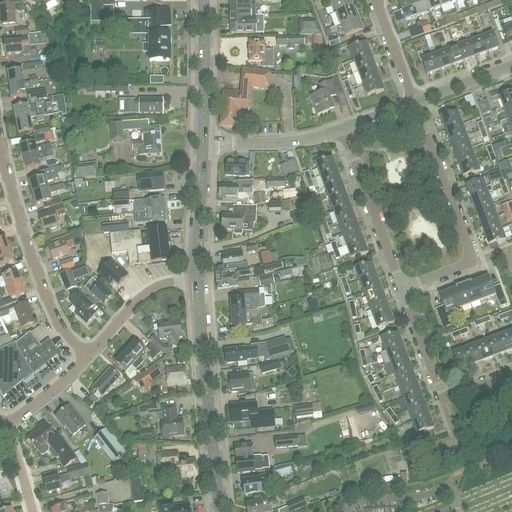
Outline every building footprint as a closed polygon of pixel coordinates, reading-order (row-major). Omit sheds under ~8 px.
[(9,0),(3,5),(3,6),(0,7),(2,27),(16,25),(14,12),(17,11),(17,13),(25,12),(25,9),(24,7),(18,0),(9,0)] [(33,0),(39,10),(44,7),(39,0),(24,0),(27,3),(32,0),(33,0)] [(39,0),(44,7),(51,17),(58,12),(50,1),(48,2),(46,0),(39,0)] [(244,0),(244,2),(230,2),(230,18),(255,18),(255,17),(254,0),(244,0)] [(336,13),(352,7),(349,0),(334,0),(332,1),(336,13)] [(405,21),(417,16),(411,0),(409,0),(398,4),(405,21)] [(411,0),(417,16),(429,12),(424,0),(411,0)] [(424,0),(429,12),(441,8),(438,0),(424,0)] [(483,12),(494,8),(492,2),(480,7),(482,12),(483,12)] [(34,12),(28,5),(24,7),(25,9),(30,15),(34,12)] [(320,19),(325,17),(321,5),(316,7),(317,11),(317,12),(320,19)] [(96,19),(113,19),(113,6),(96,6),(96,19)] [(340,25),(357,19),(358,18),(358,17),(356,12),(355,11),(354,12),(352,7),(336,13),(340,25)] [(484,15),(483,12),(482,12),(480,7),(468,11),(470,17),(478,14),(480,17),(484,15)] [(144,27),(162,27),(169,27),(169,9),(144,9),(144,20),(144,27)] [(464,19),(470,17),(468,11),(457,15),(459,21),(464,19)] [(444,17),(445,20),(447,25),(459,21),(457,15),(456,12),(444,17)] [(325,17),(320,19),(322,26),(328,24),(325,17)] [(255,18),(230,18),(230,33),(243,33),(249,33),(249,28),(255,28),(255,18)] [(345,37),(361,31),(361,30),(362,30),(362,29),(360,23),(359,23),(358,23),(357,19),(340,25),(345,37)] [(511,24),(510,19),(498,23),(501,31),(503,31),(508,45),(511,43),(511,24)] [(144,27),(144,20),(124,20),(124,35),(149,35),(150,44),(152,44),(152,62),(169,61),(169,34),(162,34),(162,27),(144,27)] [(445,20),(438,22),(440,28),(447,25),(445,20)] [(307,21),(307,35),(322,34),(317,21),(307,21)] [(424,34),(431,32),(428,21),(420,24),(421,25),(424,34)] [(424,34),(421,25),(408,30),(411,38),(424,34)] [(452,40),(455,48),(457,47),(462,62),(474,57),(468,43),(467,43),(459,46),(452,27),(448,29),(453,40),(452,40)] [(23,36),(39,34),(39,33),(29,34),(28,28),(15,29),(16,36),(23,36)] [(332,36),(330,28),(324,31),(330,48),(340,44),(337,36),(334,37),(334,36),(332,36)] [(465,38),(467,43),(468,43),(474,57),(486,53),(480,39),(479,39),(471,42),(467,30),(463,32),(465,38)] [(476,31),(479,39),(480,39),(486,53),(498,49),(492,34),(483,38),(480,30),(476,31)] [(39,34),(23,36),(23,41),(4,43),(6,55),(22,54),(21,48),(30,47),(30,46),(40,45),(39,34)] [(304,37),(277,37),(277,46),(287,46),(295,46),(304,46),(304,45),(304,37)] [(429,49),(432,57),(433,56),(438,71),(450,66),(445,52),(443,52),(442,48),(435,50),(433,47),(432,43),(431,41),(427,43),(429,49)] [(273,68),(273,51),(264,51),(265,43),(249,42),(249,62),(262,63),(262,68),(273,68)] [(354,62),(370,55),(366,43),(358,46),(358,45),(349,48),(354,62)] [(441,44),(442,48),(443,52),(445,52),(450,66),(462,62),(457,47),(455,48),(448,50),(445,43),(441,44)] [(331,56),(341,52),(339,46),(328,50),(331,56)] [(426,75),(438,71),(433,56),(432,57),(424,59),(421,51),(417,53),(420,62),(421,61),(426,75)] [(359,73),(375,67),(370,55),(354,62),(359,73)] [(337,68),(343,66),(339,57),(334,59),(337,68)] [(25,71),(43,69),(42,62),(24,65),(25,71)] [(363,85),(380,79),(375,67),(359,73),(363,85)] [(268,81),(269,73),(242,69),(242,79),(240,92),(223,91),(220,126),(241,127),(242,112),(249,112),(251,88),(267,90),(268,81)] [(9,85),(24,83),(22,71),(8,73),(9,85)] [(317,116),(334,110),(329,96),(342,91),(338,78),(336,75),(318,81),(320,85),(319,85),(321,92),(310,96),(317,116)] [(380,79),(363,85),(367,96),(375,93),(376,94),(384,91),(380,79)] [(348,80),(343,82),(346,92),(351,90),(348,80)] [(31,87),(30,82),(24,83),(9,85),(11,99),(26,97),(25,90),(31,89),(31,87)] [(104,84),(104,93),(128,93),(128,84),(104,84)] [(28,101),(47,98),(46,89),(27,91),(28,101)] [(505,109),(511,106),(511,92),(500,97),(500,95),(497,96),(496,92),(488,95),(489,99),(491,98),(493,103),(501,100),(504,107),(505,109)] [(477,104),(474,94),(465,97),(469,107),(477,104)] [(58,114),(62,113),(66,112),(65,103),(64,96),(52,97),(53,104),(57,104),(58,114)] [(125,100),(124,113),(163,114),(163,100),(125,100)] [(14,108),(16,121),(31,119),(36,118),(35,112),(37,112),(36,104),(28,106),(28,105),(14,108)] [(474,115),(479,113),(476,105),(470,107),(474,115)] [(509,121),(511,119),(511,106),(505,109),(504,107),(496,110),(497,114),(506,111),(508,119),(509,121)] [(445,129),(462,123),(457,112),(449,115),(449,114),(440,117),(445,129)] [(31,119),(16,121),(19,135),(33,132),(31,119)] [(511,119),(509,121),(508,119),(500,122),(502,126),(510,123),(511,128),(511,119)] [(144,142),(160,141),(159,127),(149,127),(148,120),(123,122),(123,121),(110,122),(111,143),(124,142),(123,131),(141,130),(141,135),(143,135),(144,142)] [(450,141),(466,135),(462,123),(445,129),(450,141)] [(37,135),(44,134),(50,132),(56,131),(55,128),(49,129),(48,125),(36,128),(37,135)] [(485,129),(479,131),(480,132),(477,132),(479,137),(481,136),(482,139),(488,137),(485,129)] [(23,157),(51,150),(50,145),(36,149),(35,144),(45,141),(44,134),(37,135),(29,137),(30,143),(21,145),(23,157)] [(454,153),(471,147),(466,135),(450,141),(454,153)] [(139,156),(161,155),(160,141),(144,142),(132,143),(132,149),(139,149),(139,156)] [(459,166),(475,159),(471,147),(454,153),(459,166)] [(51,150),(23,157),(26,169),(40,166),(38,160),(53,157),(51,150)] [(496,161),(493,153),(482,157),(484,160),(487,162),(490,160),(491,163),(496,161)] [(320,175),(336,169),(332,159),(327,161),(325,155),(313,156),(316,163),(315,163),(320,175)] [(475,159),(459,166),(463,176),(464,181),(474,177),(481,174),(480,172),(475,159)] [(49,170),(57,167),(55,161),(47,163),(49,170)] [(249,178),(250,163),(246,162),(226,161),(225,176),(249,178)] [(295,161),(286,164),(290,176),(299,172),(295,161)] [(79,164),(79,162),(73,163),(75,178),(98,176),(96,163),(79,164)] [(33,193),(63,185),(63,184),(48,188),(46,182),(58,178),(57,174),(62,172),(61,167),(57,167),(49,170),(39,172),(40,178),(29,182),(33,193)] [(324,187),(341,181),(336,169),(320,175),(324,187)] [(488,175),(491,183),(498,181),(501,188),(506,186),(503,178),(500,170),(488,175)] [(140,191),(164,189),(162,173),(138,175),(140,191)] [(267,189),(285,188),(285,179),(266,180),(267,189)] [(329,199),(345,193),(341,181),(324,187),(329,199)] [(474,182),(466,185),(471,199),(488,193),(492,191),(490,186),(486,188),(483,181),(475,184),(474,182)] [(50,208),(53,207),(49,193),(64,189),(63,185),(33,193),(36,205),(42,203),(44,209),(50,208)] [(218,193),(218,196),(220,197),(220,199),(237,199),(237,193),(249,194),(249,186),(220,186),(220,191),(218,193)] [(506,186),(501,188),(504,196),(509,194),(506,186)] [(128,189),(113,191),(113,200),(129,199),(128,189)] [(267,192),(258,193),(258,202),(267,202),(267,192)] [(333,211),(350,205),(345,193),(329,199),(333,211)] [(476,211),(492,204),(488,193),(471,199),(476,211)] [(314,205),(319,203),(317,195),(311,197),(314,205)] [(113,200),(112,200),(112,207),(130,206),(129,199),(113,200)] [(165,199),(134,202),(135,214),(147,213),(147,212),(155,211),(155,213),(159,213),(159,211),(165,210),(165,199)] [(281,202),(268,203),(268,204),(268,214),(281,213),(281,211),(281,202)] [(504,214),(511,210),(511,202),(501,206),(504,214)] [(319,203),(314,205),(317,212),(322,211),(319,203)] [(57,228),(57,227),(57,225),(58,225),(55,217),(65,214),(62,204),(53,207),(50,208),(52,213),(39,217),(43,230),(49,228),(50,229),(51,230),(57,228)] [(480,222),(496,216),(492,204),(476,211),(480,222)] [(338,223),(354,217),(350,205),(333,211),(338,223)] [(222,215),(222,230),(234,230),(233,235),(242,235),(242,229),(253,230),(254,224),(256,224),(257,206),(251,207),(233,206),(232,215),(222,215)] [(311,220),(308,209),(297,213),(300,223),(311,220)] [(147,213),(135,214),(136,224),(166,222),(165,210),(159,211),(159,213),(155,213),(155,211),(147,212),(147,213)] [(484,234),(501,228),(496,216),(480,222),(484,234)] [(342,235),(359,229),(354,217),(338,223),(342,235)] [(129,231),(128,223),(103,226),(103,234),(129,231)] [(332,238),(328,227),(323,228),(325,236),(327,239),(332,238)] [(166,228),(109,234),(112,254),(128,252),(129,266),(150,263),(150,264),(163,263),(170,262),(166,228)] [(501,228),(484,234),(489,245),(496,242),(497,243),(505,240),(501,228)] [(347,247),(363,240),(359,229),(342,235),(346,246),(347,247)] [(53,260),(70,255),(67,249),(75,246),(71,235),(53,241),(54,246),(49,247),(53,260)] [(0,252),(9,250),(5,238),(0,239),(0,252)] [(347,247),(346,246),(344,247),(346,253),(349,252),(351,258),(359,255),(360,257),(368,253),(363,240),(347,247)] [(333,251),(338,250),(335,242),(330,244),(331,245),(326,246),(328,253),(333,251)] [(9,250),(0,252),(0,265),(13,262),(9,250)] [(241,251),(231,252),(232,254),(222,255),(223,269),(226,269),(227,272),(234,270),(248,268),(248,263),(243,263),(241,251)] [(72,259),(60,263),(63,272),(69,270),(75,267),(72,259)] [(113,281),(119,286),(128,276),(111,261),(99,275),(110,285),(113,281)] [(264,272),(281,268),(280,262),(263,265),(264,272)] [(360,281),(376,275),(372,264),(364,267),(363,266),(355,269),(360,281)] [(216,280),(237,277),(236,276),(249,274),(248,268),(234,270),(227,272),(226,269),(223,269),(214,270),(216,280)] [(6,288),(21,283),(16,271),(7,274),(5,269),(0,270),(0,277),(2,277),(6,288)] [(69,270),(63,272),(58,273),(66,291),(76,287),(73,278),(69,270)] [(267,286),(270,285),(275,284),(272,275),(258,278),(260,287),(267,286)] [(364,293),(380,287),(376,275),(360,281),(364,293)] [(237,277),(216,280),(217,290),(250,285),(249,278),(237,280),(237,277)] [(498,302),(506,299),(501,285),(493,288),(489,277),(471,284),(471,282),(463,285),(471,304),(496,295),(498,302)] [(112,296),(92,279),(84,288),(104,305),(112,296)] [(0,302),(0,309),(12,304),(15,303),(17,302),(15,297),(25,294),(21,283),(6,288),(10,299),(0,302)] [(471,304),(463,285),(456,287),(456,289),(452,291),(440,295),(444,306),(436,309),(441,324),(449,321),(446,314),(471,304)] [(369,305),(385,299),(380,287),(364,293),(369,305)] [(90,310),(93,307),(81,296),(77,292),(71,299),(68,302),(78,310),(75,313),(87,323),(95,315),(90,310)] [(239,299),(230,299),(231,313),(245,312),(249,312),(257,311),(257,310),(265,308),(264,294),(259,295),(259,298),(250,299),(250,298),(244,298),(239,299)] [(311,315),(320,313),(316,299),(307,302),(311,315)] [(373,317),(389,311),(385,299),(369,305),(373,317)] [(508,304),(506,299),(498,302),(500,307),(508,304)] [(32,312),(28,303),(17,307),(15,303),(12,304),(0,309),(0,314),(4,324),(11,321),(9,315),(10,315),(10,316),(16,313),(22,328),(34,323),(30,313),(32,312)] [(232,319),(230,320),(231,325),(232,325),(233,327),(253,325),(253,331),(264,330),(273,327),(272,320),(262,321),(261,311),(257,311),(249,312),(245,312),(231,313),(232,319)] [(389,311),(373,317),(377,328),(379,332),(386,329),(386,327),(394,323),(389,311)] [(495,320),(494,318),(493,315),(481,319),(483,324),(495,320)] [(172,346),(179,345),(178,337),(182,337),(180,320),(157,323),(159,339),(169,338),(169,340),(168,341),(169,346),(169,347),(172,346)] [(454,341),(462,339),(459,331),(451,334),(454,341)] [(506,352),(511,349),(511,331),(500,336),(506,352)] [(8,334),(0,337),(0,391),(3,398),(33,375),(32,373),(50,359),(51,360),(57,356),(61,356),(61,351),(58,351),(54,346),(53,347),(49,342),(41,348),(30,333),(15,344),(14,345),(8,334)] [(389,336),(381,339),(386,352),(403,346),(398,334),(390,337),(389,336)] [(149,341),(162,353),(173,352),(172,346),(169,347),(169,346),(164,347),(154,336),(149,341)] [(495,356),(506,352),(500,336),(489,340),(495,356)] [(271,361),(290,355),(285,337),(266,342),(266,344),(271,360),(271,361)] [(483,361),(495,356),(489,340),(477,345),(483,361)] [(141,365),(144,362),(140,358),(145,352),(135,342),(126,352),(141,365)] [(160,352),(152,344),(146,349),(150,353),(148,355),(153,360),(160,352)] [(271,360),(266,344),(251,346),(251,347),(225,350),(226,365),(246,362),(246,360),(265,358),(266,362),(271,360)] [(471,365),(483,361),(477,345),(465,349),(471,365)] [(403,346),(386,352),(391,363),(391,364),(407,358),(403,346)] [(459,369),(471,365),(465,349),(454,353),(457,361),(456,361),(459,369)] [(136,371),(141,365),(126,352),(125,351),(123,351),(120,354),(120,356),(121,357),(116,363),(126,372),(132,367),(136,371)] [(407,358),(391,364),(395,376),(411,369),(407,358)] [(504,371),(511,367),(511,366),(509,360),(500,363),(504,371)] [(278,361),(260,366),(262,374),(280,369),(278,361)] [(135,380),(141,389),(161,376),(155,366),(135,380)] [(168,386),(187,384),(185,367),(166,369),(168,386)] [(103,397),(120,377),(111,369),(93,388),(103,397)] [(411,369),(395,376),(400,387),(416,381),(411,369)] [(250,391),(250,392),(256,391),(255,382),(254,383),(253,374),(248,375),(248,373),(229,375),(231,393),(250,391)] [(372,376),(371,375),(366,377),(370,385),(375,382),(375,381),(378,379),(376,375),(372,376)] [(416,381),(400,387),(404,399),(420,393),(416,381)] [(380,384),(377,386),(377,385),(372,388),(375,396),(380,393),(380,391),(383,390),(380,384)] [(83,390),(78,393),(83,401),(88,398),(83,390)] [(380,393),(375,396),(379,403),(384,400),(381,394),(380,393)] [(420,393),(404,399),(409,411),(425,405),(420,393)] [(256,413),(256,405),(231,407),(232,422),(251,420),(252,430),(275,427),(273,410),(265,411),(265,412),(256,413)] [(312,405),(293,407),(295,422),(314,420),(312,405)] [(425,405),(409,411),(413,423),(429,417),(425,405)] [(66,426),(74,436),(86,426),(70,406),(55,418),(63,428),(66,426)] [(176,419),(175,406),(162,407),(162,413),(158,414),(159,422),(161,422),(162,437),(184,435),(182,419),(176,419)] [(390,418),(394,415),(389,408),(385,411),(390,418)] [(394,415),(390,418),(395,425),(399,421),(394,415)] [(429,417),(413,423),(417,434),(424,431),(425,432),(428,431),(434,429),(429,417)] [(55,435),(46,425),(39,430),(39,429),(28,438),(37,450),(38,449),(41,454),(44,454),(48,451),(49,448),(45,444),(46,443),(47,445),(48,444),(52,450),(51,450),(51,453),(54,457),(57,458),(60,455),(63,458),(61,460),(66,465),(77,458),(58,433),(55,435)] [(127,453),(125,451),(112,435),(107,430),(94,440),(114,464),(127,453)] [(139,431),(140,442),(155,441),(154,430),(139,431)] [(371,433),(363,436),(366,443),(374,440),(371,433)] [(275,449),(298,447),(298,445),(305,444),(305,435),(297,436),(274,438),(275,449)] [(415,435),(407,438),(409,444),(417,441),(417,440),(415,435)] [(256,442),(257,455),(275,454),(274,441),(256,442)] [(148,455),(147,443),(140,443),(140,448),(139,448),(140,456),(148,455)] [(252,444),(235,446),(237,474),(254,472),(254,471),(261,470),(260,457),(253,457),(252,444)] [(177,452),(157,454),(159,470),(168,469),(169,479),(197,476),(195,459),(177,461),(177,452)] [(316,465),(315,462),(317,461),(318,463),(322,461),(320,455),(302,460),(303,465),(304,468),(316,465)] [(91,475),(87,463),(81,465),(81,464),(66,469),(68,475),(59,478),(44,482),(47,494),(62,490),(60,484),(85,477),(91,475)] [(277,478),(293,474),(290,463),(274,468),(277,478)] [(245,496),(262,493),(261,484),(267,483),(266,475),(259,477),(259,480),(243,482),(245,496)] [(310,504),(307,498),(304,499),(303,498),(286,505),(288,511),(292,511),(307,506),(306,505),(310,504)] [(261,501),(246,503),(247,511),(271,511),(272,511),(271,506),(276,505),(275,499),(268,500),(268,501),(261,502),(261,501)] [(173,507),(173,500),(159,502),(160,511),(190,511),(190,505),(173,507)] [(88,511),(87,507),(78,510),(79,510),(73,511),(68,511),(67,506),(65,506),(64,503),(53,506),(54,510),(52,510),(52,511),(88,511)]
